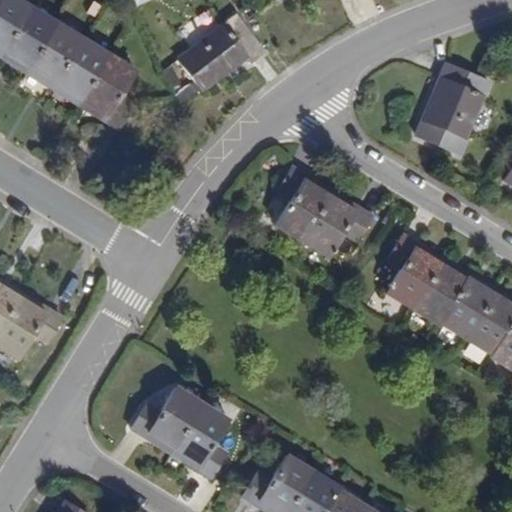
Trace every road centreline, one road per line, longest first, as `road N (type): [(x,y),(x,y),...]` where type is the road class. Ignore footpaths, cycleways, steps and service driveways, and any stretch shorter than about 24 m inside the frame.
road 1 (residential): [(511,249),(274,106)]
road 2 (residential): [(274,106),(351,55),(493,0)]
road 3 (residential): [(152,270),(201,181),(274,106)]
road 4 (residential): [(53,435),(152,270)]
road 5 (residential): [(152,270),(0,174)]
road 6 (residential): [(53,435),(174,511)]
